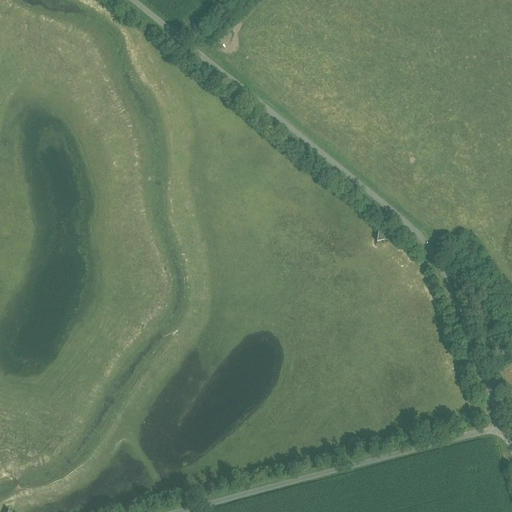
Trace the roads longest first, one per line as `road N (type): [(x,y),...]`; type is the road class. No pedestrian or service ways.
road 1 (unclassified): [(503,424),(450,286),(415,229),(133,0)]
road 2 (unclassified): [(503,424),(173,511)]
